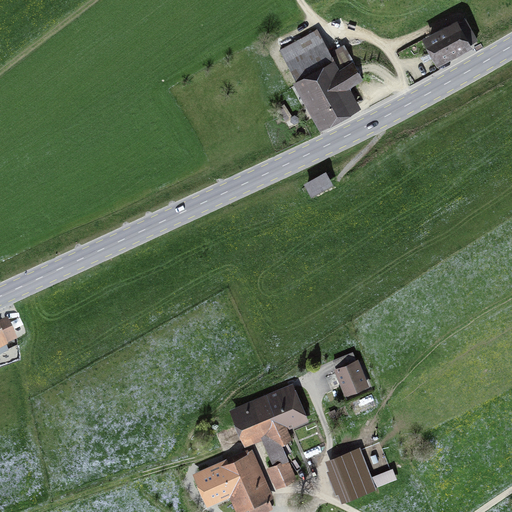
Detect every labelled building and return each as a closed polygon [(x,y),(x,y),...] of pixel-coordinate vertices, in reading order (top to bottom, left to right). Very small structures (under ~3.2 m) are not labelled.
[(476,39),(465,20),(428,40),(439,60),(476,39)] [(290,61),(295,72),(329,54),(316,30),(280,49),(287,63),(290,61)] [(345,48),(329,54),(295,72),(323,122),(352,106),(342,88),(362,77),(353,64),(345,48)] [(290,118),(283,105),(277,109),(285,121),(290,118)] [(307,184),(311,192),(329,183),(325,174),(307,184)] [(7,324),(0,327),(0,336),(4,344),(5,347),(9,345),(12,350),(18,347),(7,324)] [(352,352),(334,360),(346,391),(365,383),(352,352)] [(261,433),(275,465),(286,460),(287,460),(280,443),(290,439),(284,423),(301,416),(290,391),(233,414),(244,440),(261,433)] [(350,398),(354,410),(376,403),(372,391),(350,398)] [(200,476),(209,498),(230,489),(239,510),(248,506),(250,511),(259,511),(271,507),(249,455),(200,476)] [(341,489),(357,483),(347,457),(331,463),(341,489)] [(294,478),(286,460),(275,465),(269,467),(277,486),(294,478)] [(383,462),(376,465),(380,474),(387,471),(383,462)]
